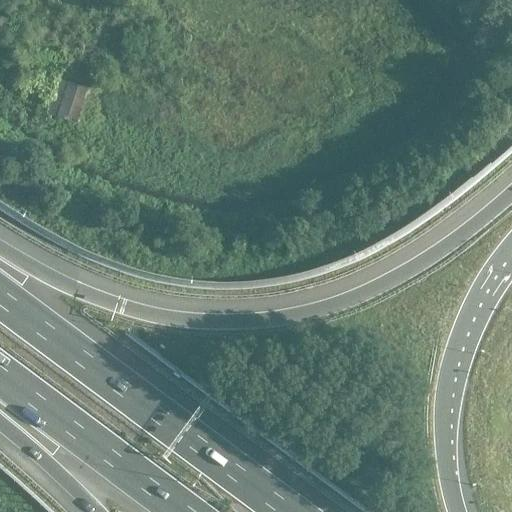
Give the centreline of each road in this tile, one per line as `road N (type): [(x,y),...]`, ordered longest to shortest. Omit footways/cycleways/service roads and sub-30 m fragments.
road 1 (motorway): [(511,194),(401,275),(328,308),(269,321),(146,315),(0,252)]
road 2 (motorway): [(301,511),(0,290)]
road 3 (motorway): [(455,511),(442,460),(447,370),(473,299),(511,243)]
road 4 (motorway): [(0,386),(169,511)]
road 5 (motorway): [(0,421),(96,511)]
